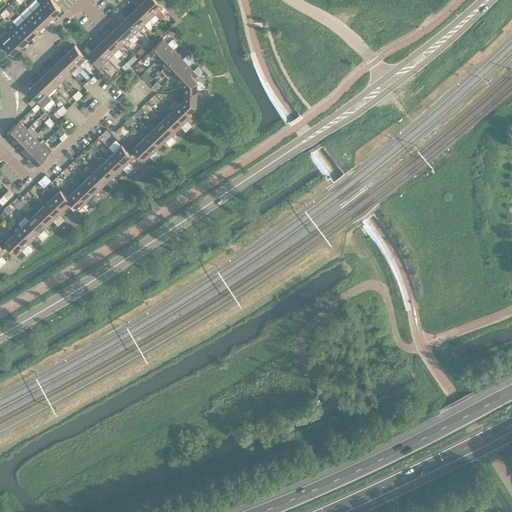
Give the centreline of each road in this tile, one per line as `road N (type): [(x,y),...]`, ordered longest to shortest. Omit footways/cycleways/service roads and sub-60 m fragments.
road 1 (secondary): [(0,333),(391,80)]
road 2 (motorway): [(511,392),(261,511)]
road 3 (motorway): [(330,511),(511,423)]
road 4 (residential): [(511,486),(421,345)]
road 5 (residential): [(0,148),(33,179),(113,102)]
road 6 (residential): [(5,86),(50,51),(59,23),(83,0),(106,24)]
road 7 (unclassified): [(391,80),(329,20),(292,0)]
road 8 (secondary): [(391,80),(487,0)]
